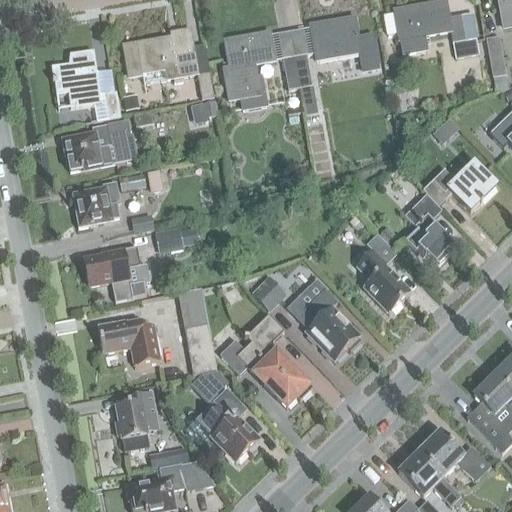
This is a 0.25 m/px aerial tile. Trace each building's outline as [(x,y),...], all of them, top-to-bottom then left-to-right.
[(511,0),(497,0),(503,31),(511,29),(511,0)] [(393,16),(383,18),(387,38),(397,37),(401,59),(426,55),(424,39),(450,35),(452,46),(453,46),(454,56),(456,62),(478,58),(477,52),(475,42),(464,44),(459,19),(447,21),(445,9),(427,12),(417,14),(416,10),(393,14),(393,16)] [(359,49),(354,21),(309,29),(315,66),(338,62),(337,53),(359,49)] [(191,50),(189,33),(171,36),(172,39),(122,47),(128,81),(141,78),(143,87),(165,83),(174,81),(175,85),(181,84),(180,80),(196,77),(195,72),(193,57),(191,50)] [(256,81),(253,67),(273,64),(268,36),(223,44),(228,71),(222,72),(228,105),(239,103),(241,114),(267,110),(262,79),(256,81)] [(507,93),(499,40),(486,42),(495,95),(507,93)] [(98,107),(91,54),(70,57),(69,67),(53,69),(54,77),(52,77),(55,98),(68,97),(69,111),(98,107)] [(311,90),(305,58),(282,62),(287,94),(311,90)] [(208,76),(196,78),(201,103),(213,101),(208,76)] [(507,104),(511,100),(511,91),(503,97),(507,104)] [(118,119),(113,94),(101,96),(106,121),(118,119)] [(139,111),(137,98),(123,101),(125,114),(139,111)] [(201,107),(204,121),(217,118),(214,104),(201,107)] [(315,106),(303,108),(305,119),(317,117),(315,106)] [(511,106),(510,108),(511,110),(511,116),(490,138),(489,136),(488,138),(501,152),(507,147),(511,151),(511,106)] [(136,130),(151,127),(149,116),(133,119),(136,130)] [(130,139),(127,124),(91,131),(92,137),(59,144),(62,159),(65,158),(69,175),(111,167),(111,169),(136,164),(131,139),(130,139)] [(421,194),(426,199),(437,211),(451,197),(469,216),(495,191),(472,167),(455,185),(443,173),(421,194)] [(161,196),(158,175),(147,177),(150,198),(161,196)] [(144,191),(142,178),(118,182),(121,195),(144,191)] [(281,197),(297,194),(295,179),(278,182),(281,197)] [(120,207),(116,185),(101,188),(102,191),(102,194),(73,199),(77,219),(74,219),(77,231),(90,229),(89,226),(108,222),(120,220),(118,207),(120,207)] [(437,211),(426,199),(404,220),(416,232),(404,244),(415,256),(419,252),(435,268),(437,267),(439,269),(452,256),(450,253),(453,250),(446,243),(447,242),(435,230),(437,228),(432,223),(441,215),(437,211)] [(153,233),(150,219),(130,223),(132,237),(153,233)] [(187,246),(198,246),(197,230),(186,231),(187,246)] [(400,244),(387,230),(378,239),(390,252),(400,244)] [(182,253),(178,232),(154,237),(159,258),(182,253)] [(395,259),(376,239),(366,249),(371,255),(354,270),(368,285),(361,292),(387,319),(409,298),(384,271),(385,269),(395,259)] [(139,270),(136,251),(103,257),(103,258),(82,262),(88,290),(111,286),(115,307),(131,304),(131,302),(145,300),(143,287),(149,286),(145,269),(139,270)] [(285,299),(268,281),(251,297),(268,316),(285,299)] [(216,374),(200,293),(177,297),(192,378),(216,374)] [(335,306),(323,294),(303,314),(315,326),(305,336),(333,365),(346,352),(349,355),(359,346),(356,342),(358,340),(330,312),(335,306)] [(141,331),(140,323),(136,324),(126,326),(125,324),(97,330),(102,357),(129,351),(133,371),(160,366),(152,329),(141,331)] [(246,342),(250,346),(255,351),(252,353),(255,356),(252,359),(255,361),(257,359),(297,400),(296,401),(299,404),(311,392),(295,375),(297,373),(288,364),(285,366),(269,349),(279,339),(264,323),(248,339),(243,339),(243,343),(246,342)] [(255,351),(250,346),(242,354),(233,345),(219,359),(237,378),(245,370),(286,412),(296,401),(297,400),(257,359),(255,361),(252,359),(255,356),(252,353),(255,351)] [(511,360),(493,379),(511,397),(511,360)] [(511,421),(511,397),(493,379),(472,399),(479,406),(464,420),(470,427),(478,435),(500,456),(511,444),(499,430),(509,421),(511,421)] [(244,414),(226,394),(215,404),(219,409),(203,424),(214,437),(211,440),(235,466),(258,445),(236,421),(244,414)] [(157,433),(150,396),(126,401),(127,407),(113,410),(116,427),(113,428),(116,440),(119,440),(123,456),(148,450),(145,435),(157,433)] [(417,457),(440,482),(456,467),(475,486),(489,472),(469,452),(462,460),(438,436),(417,457)] [(440,482),(417,457),(397,476),(421,501),(430,492),(442,504),(445,501),(452,508),(459,501),(440,482)] [(195,465),(178,469),(183,492),(184,495),(212,490),(196,466),(195,465)] [(183,492),(178,469),(178,468),(159,472),(161,484),(154,485),(126,491),(130,511),(170,511),(172,511),(170,500),(169,495),(183,492)] [(5,503),(3,492),(0,492),(0,511),(8,511),(10,511),(9,505),(5,503)] [(380,511),(368,499),(354,511),(380,511)] [(433,511),(425,503),(416,511),(433,511)]
